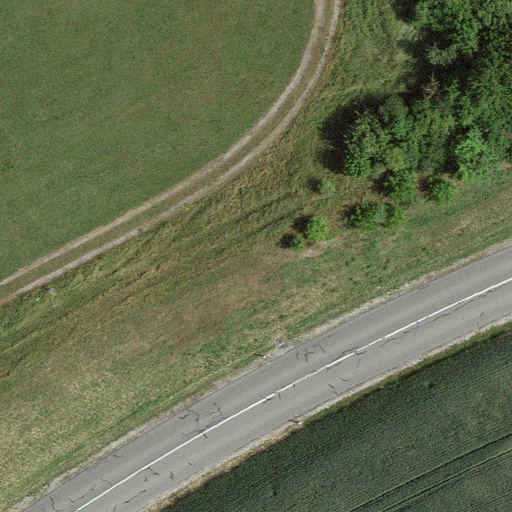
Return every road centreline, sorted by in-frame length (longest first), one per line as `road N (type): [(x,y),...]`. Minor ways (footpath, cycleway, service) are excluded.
road 1 (secondary): [(78,511),(432,317),(511,282)]
road 2 (track): [(319,0),(316,52),(254,136),(0,289)]
